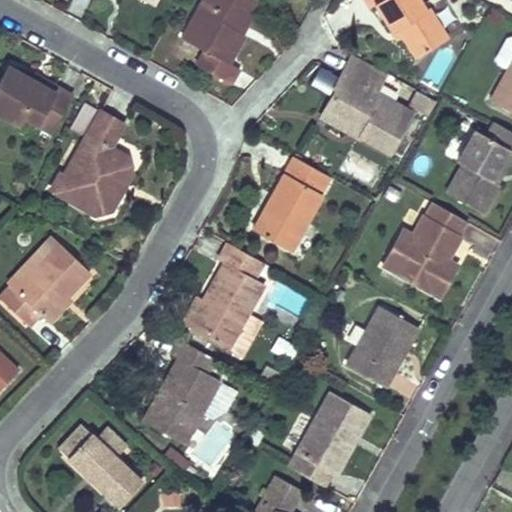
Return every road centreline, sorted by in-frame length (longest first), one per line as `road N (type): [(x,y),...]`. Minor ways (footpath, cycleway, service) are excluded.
road 1 (residential): [(0,6),(181,109),(203,155),(200,176),(141,285),(0,443)]
road 2 (residential): [(511,281),(380,511)]
road 3 (residential): [(448,511),(511,397)]
